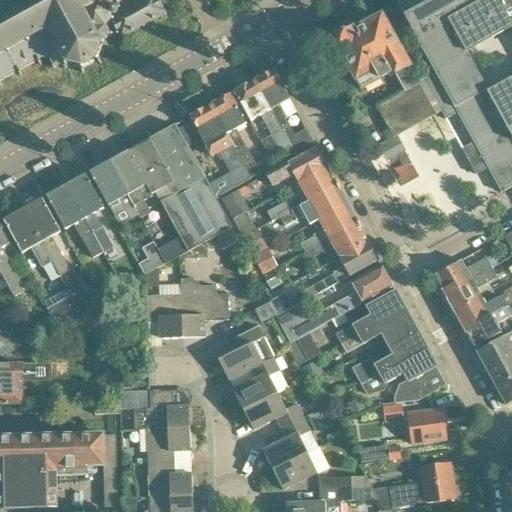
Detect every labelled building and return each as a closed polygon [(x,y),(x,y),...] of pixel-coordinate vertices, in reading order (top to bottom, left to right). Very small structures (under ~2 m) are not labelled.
[(0,0),(0,82),(38,61),(49,58),(54,67),(69,66),(82,69),(97,61),(102,48),(110,37),(113,37),(114,34),(117,32),(121,39),(166,14),(158,0),(0,0)] [(511,0),(401,0),(396,3),(416,39),(435,74),(423,80),(441,112),(446,120),(458,114),(474,143),(473,143),(487,169),(488,169),(502,193),(511,187),(511,0)] [(397,136),(436,115),(381,17),(356,31),(354,27),(333,38),(362,89),(389,74),(390,76),(396,73),(406,91),(376,107),(394,138),(397,136)] [(293,151),(312,141),(306,130),(294,136),(285,119),(297,113),(274,71),(255,81),(293,151)] [(274,162),(293,151),(255,81),(234,92),(251,122),(261,116),(266,125),(268,124),(282,150),(270,156),(274,162)] [(246,124),(240,112),(230,95),(211,106),(251,178),(259,173),(248,152),(249,151),(237,129),(246,124)] [(215,198),(215,197),(251,178),(211,106),(191,117),(199,132),(198,132),(213,158),(220,154),(231,172),(215,181),(211,175),(205,178),(204,178),(215,198)] [(205,178),(185,143),(175,125),(109,162),(139,216),(141,219),(151,213),(143,200),(155,193),(180,238),(158,250),(165,264),(219,234),(219,235),(233,228),(215,197),(215,198),(204,178),(205,178)] [(400,144),(384,150),(397,183),(413,177),(400,144)] [(298,184),(327,168),(316,148),(267,175),(273,187),(294,175),(298,184)] [(131,221),(139,216),(109,162),(90,173),(115,217),(125,211),(131,221)] [(280,218),(338,186),(335,181),(334,181),(326,168),(327,168),(298,184),(303,192),(294,197),(295,199),(281,207),(239,231),(243,239),(257,231),(257,230),(280,218)] [(104,209),(95,193),(85,175),(66,186),(92,234),(104,253),(111,249),(92,215),(104,209)] [(93,259),(104,253),(92,234),(66,186),(47,197),(65,230),(74,225),(93,259)] [(319,221),(348,204),(338,186),(280,218),(284,225),(304,215),(310,225),(319,221)] [(238,191),(223,199),(238,228),(247,223),(242,214),(248,211),(238,191)] [(60,232),(52,217),(42,199),(23,210),(47,255),(52,262),(60,257),(50,238),(60,232)] [(306,252),(358,224),(348,204),(319,221),(324,230),(314,236),(315,237),(302,244),(306,252)] [(44,267),(52,262),(47,255),(23,210),(4,221),(22,253),(31,248),(35,256),(37,255),(44,267)] [(0,222),(0,270),(1,273),(15,297),(25,291),(12,267),(1,248),(12,243),(0,222)] [(339,258),(368,242),(367,242),(360,229),(361,228),(358,224),(306,252),(311,260),(323,253),(324,254),(334,249),(339,258)] [(233,228),(219,235),(227,249),(240,242),(233,228)] [(253,257),(267,249),(257,231),(243,239),(253,257)] [(327,290),(378,261),(368,242),(339,258),(344,268),(334,273),(335,275),(301,294),(305,302),(327,290)] [(264,276),(274,270),(278,268),(267,249),(253,257),(264,276)] [(158,268),(165,264),(158,250),(137,262),(145,276),(148,274),(158,268)] [(461,261),(434,276),(438,283),(442,290),(441,290),(443,295),(491,269),(490,268),(498,264),(493,255),(466,270),(461,261)] [(507,260),(498,265),(503,273),(511,269),(507,260)] [(297,341),(393,288),(381,266),(352,282),(358,292),(334,306),(306,320),(298,305),(278,316),(271,302),(255,310),(262,324),(277,316),(289,337),(283,340),(287,346),(297,340),(297,341)] [(158,268),(148,274),(149,286),(159,286),(158,268)] [(491,269),(443,295),(446,299),(447,299),(454,313),(482,298),(477,289),(496,278),(491,269)] [(274,270),(264,276),(271,290),(282,284),(274,270)] [(228,294),(216,295),(216,286),(202,287),(193,279),(181,280),(181,296),(182,296),(183,339),(205,338),(205,322),(229,321),(228,294)] [(482,298),(454,313),(461,326),(464,331),(511,304),(511,287),(504,292),(506,295),(486,306),(482,298)] [(357,335),(405,309),(395,291),(366,307),(371,316),(337,334),(342,343),(357,335)] [(161,340),(183,339),(182,296),(181,296),(147,297),(148,324),(160,323),(161,340)] [(511,304),(464,331),(466,335),(467,334),(474,348),(492,339),(502,333),(497,324),(511,316),(511,304)] [(388,347),(417,331),(405,309),(357,335),(342,343),(347,353),(381,335),(388,347)] [(239,350),(219,361),(220,364),(222,368),(229,381),(252,370),(254,375),(276,364),(273,358),(259,327),(252,330),(242,335),(234,339),(239,350)] [(362,384),(427,349),(417,331),(388,347),(392,355),(357,375),(362,384)] [(0,335),(0,356),(15,348),(6,332),(0,335)] [(494,342),(477,352),(487,370),(511,356),(511,344),(510,345),(505,336),(494,342)] [(307,359),(297,341),(297,340),(287,346),(297,364),(307,359)] [(418,402),(446,386),(436,368),(437,367),(427,349),(362,384),(368,394),(403,374),(408,383),(418,402)] [(511,356),(487,370),(496,387),(511,378),(511,356)] [(257,379),(234,391),(244,411),(278,394),(288,389),(276,364),(254,375),(257,379)] [(0,405),(5,406),(22,405),(22,384),(50,383),(49,365),(0,365),(0,405)] [(511,378),(496,387),(506,406),(511,402),(511,378)] [(147,431),(190,429),(189,407),(173,408),(172,392),(150,392),(151,409),(146,410),(147,431)] [(278,394),(244,411),(254,431),(277,419),(282,429),(303,419),(297,405),(286,410),(278,394)] [(94,403),(95,415),(120,415),(120,403),(94,403)] [(411,445),(427,443),(447,440),(443,410),(403,415),(401,406),(383,409),(385,423),(408,420),(411,445)] [(287,440),(264,451),(273,471),(308,454),(300,437),(310,432),(303,419),(282,429),(287,440)] [(148,464),(175,463),(174,452),(191,451),(190,429),(147,431),(148,464)] [(0,511),(17,511),(56,510),(56,490),(57,490),(56,477),(87,476),(87,467),(103,467),(104,508),(118,508),(116,435),(104,436),(104,435),(0,438),(0,511)] [(401,458),(400,447),(388,449),(389,460),(401,458)] [(308,454),(273,471),(283,491),(301,482),(318,474),(328,469),(318,449),(308,454)] [(149,498),(193,496),(192,474),(175,475),(175,463),(148,464),(149,498)] [(421,483),(390,488),(393,508),(424,504),(436,502),(455,500),(450,464),(430,467),(418,468),(421,483)] [(365,477),(339,479),(340,490),(372,489),(365,477)] [(340,490),(318,491),(318,503),(325,503),(340,502),(378,500),(372,489),(340,490)] [(193,511),(193,496),(149,498),(150,510),(146,511),(193,511)] [(126,499),(125,511),(135,511),(135,499),(126,499)] [(307,503),(287,504),(287,511),(340,511),(340,502),(325,503),(318,503),(307,503)]
